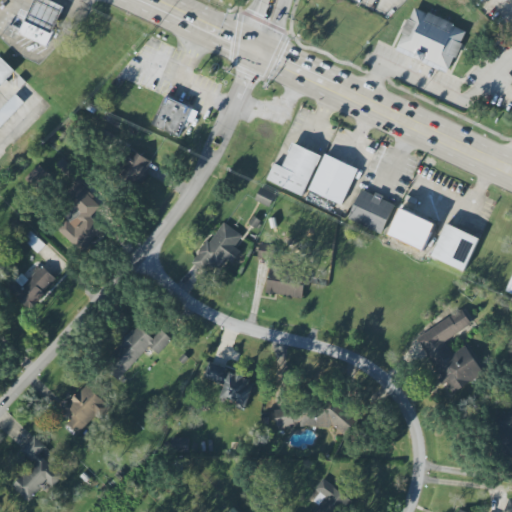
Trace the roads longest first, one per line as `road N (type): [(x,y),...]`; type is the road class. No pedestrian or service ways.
road 1 (residential): [(0,410),(167,232),(208,167),(261,51)]
road 2 (residential): [(413,511),(426,474),(419,424),(377,369),(351,353),(228,323),(201,308),(146,253)]
road 3 (primary): [(152,0),(511,169)]
